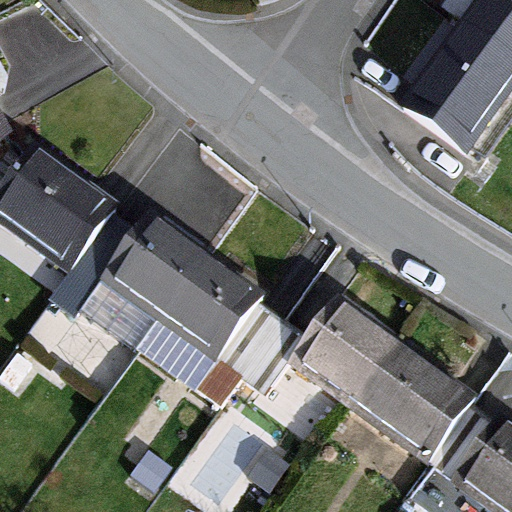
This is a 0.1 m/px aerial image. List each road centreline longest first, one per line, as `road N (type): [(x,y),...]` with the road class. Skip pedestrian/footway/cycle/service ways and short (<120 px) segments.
road 1 (residential): [(251,117),(474,279),(511,297)]
road 2 (residential): [(113,0),(251,117)]
road 3 (residential): [(251,117),(340,0)]
